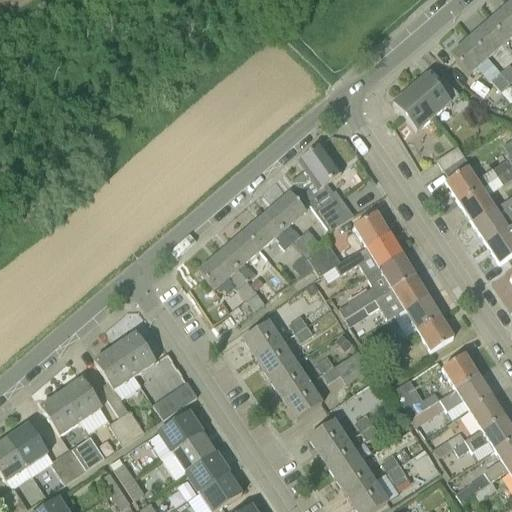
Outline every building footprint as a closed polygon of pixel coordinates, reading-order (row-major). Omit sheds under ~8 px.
[(505,46),(511,39),(511,15),(506,9),(488,26),(505,46)] [(487,61),(505,46),(488,26),(469,42),(486,62),(487,61)] [(500,76),(487,61),(486,62),(469,42),(450,58),(467,79),(475,72),(488,86),(490,84),(499,95),(508,88),(499,77),(500,76)] [(499,77),(508,88),(511,85),(511,73),(508,69),(500,76),(499,77)] [(409,94),(432,121),(458,99),(442,80),(433,87),(426,79),(409,94)] [(511,103),(511,91),(508,88),(499,95),(508,105),(510,107),(511,103)] [(415,136),(432,121),(409,94),(392,108),(415,136)] [(290,184),(302,200),(329,237),(353,220),(334,195),(332,197),(325,188),(340,177),(320,149),(297,165),(304,175),(292,184),(291,183),(290,184)] [(435,165),(442,175),(460,164),(464,162),(457,151),(435,165)] [(498,180),(511,170),(511,159),(492,172),(498,180)] [(481,191),(476,183),(467,170),(465,172),(460,164),(442,175),(448,184),(444,186),(458,207),(481,191)] [(511,170),(498,180),(503,188),(511,182),(511,170)] [(458,207),(471,227),(495,212),(481,191),(458,207)] [(304,262),(306,260),(320,246),(308,233),(300,240),(294,232),(293,234),(289,230),(305,216),(289,198),(266,217),(304,262)] [(495,212),(471,227),(485,248),(511,230),(511,200),(495,212)] [(297,268),(304,262),(266,217),(244,237),(259,254),(266,263),(267,263),(266,263),(281,250),(297,268)] [(365,251),(388,238),(375,217),(353,231),(365,251)] [(498,268),(511,259),(511,230),(485,248),(498,268)] [(254,279),(244,267),(259,254),(244,237),(221,256),(246,286),(254,279)] [(365,280),(400,258),(388,238),(365,251),(340,266),(334,270),(339,279),(358,268),(365,280)] [(334,270),(340,266),(325,244),(323,241),(320,246),(306,260),(309,265),(313,271),(312,272),(318,282),(320,281),(318,279),(334,270)] [(233,285),(239,293),(246,286),(221,256),(198,276),(213,294),(230,279),(234,284),(233,285)] [(345,323),(414,279),(400,258),(365,280),(372,291),(348,306),(348,307),(339,313),(345,323)] [(403,314),(426,300),(414,279),(345,323),(349,330),(368,318),(367,317),(378,310),(387,324),(403,314)] [(255,294),(262,288),(256,281),(249,287),(255,294)] [(318,294),(312,286),(304,291),(309,299),(318,294)] [(259,300),(256,297),(246,305),(253,316),(265,307),(259,300)] [(416,335),(439,321),(426,300),(403,314),(416,335)] [(253,316),(246,305),(229,317),(237,327),(253,316)] [(289,328),(295,337),(307,330),(301,320),(289,328)] [(416,335),(429,356),(452,342),(439,321),(416,335)] [(242,342),(255,363),(282,345),(268,325),(242,342)] [(307,330),(295,337),(300,346),(312,339),(312,337),(307,330)] [(378,347),(383,355),(400,345),(395,336),(378,347)] [(114,351),(134,380),(154,367),(134,337),(114,351)] [(351,349),(341,338),(334,345),(343,355),(351,349)] [(255,363),(269,383),(295,366),(282,345),(255,363)] [(400,345),(383,355),(388,364),(406,353),(400,345)] [(112,394),(134,380),(114,351),(93,365),(112,394)] [(358,355),(334,370),(322,378),(327,387),(340,379),(345,388),(369,373),(358,355)] [(441,373),(449,386),(454,394),(476,379),(463,359),(441,373)] [(316,369),(322,378),(334,370),(328,361),(316,369)] [(269,383),(282,404),(309,386),(295,366),(269,383)] [(467,415),(490,400),(476,379),(454,394),(422,416),(427,424),(444,413),(445,415),(461,405),(467,415)] [(80,427),(100,413),(80,383),(60,397),(80,427)] [(433,396),(421,403),(409,384),(392,395),(411,423),(422,416),(438,405),(433,396)] [(309,386),(282,404),(296,424),(322,407),(309,386)] [(162,424),(184,409),(196,402),(186,387),(152,409),(162,424)] [(354,418),(376,403),(369,392),(347,406),(354,418)] [(59,440),(80,427),(60,397),(39,411),(59,440)] [(490,400),(467,415),(480,434),(503,419),(490,400)] [(119,421),(133,442),(143,436),(129,414),(119,421)] [(171,457),(201,438),(187,417),(158,437),(171,457)] [(471,457),(488,446),(494,455),(511,442),(511,433),(503,419),(480,434),(464,444),(465,445),(453,452),(458,460),(469,453),(471,457)] [(360,435),(372,428),(367,420),(355,428),(360,435)] [(122,449),(133,442),(119,421),(108,428),(122,449)] [(307,441),(321,461),(348,444),(334,423),(307,441)] [(372,428),(360,435),(366,445),(378,437),(372,428)] [(6,442),(26,472),(46,458),(27,429),(6,442)] [(453,452),(465,445),(464,444),(460,436),(432,454),(437,462),(453,452)] [(185,477),(214,457),(201,438),(171,457),(185,477)] [(60,460),(74,482),(103,462),(88,441),(60,460)] [(0,478),(5,486),(26,472),(6,442),(0,446),(0,478)] [(460,505),(474,496),(475,497),(492,486),(501,479),(507,476),(511,472),(511,442),(494,455),(500,465),(483,476),(484,477),(469,488),(455,497),(460,505)] [(334,482),(361,464),(348,444),(321,461),(334,482)] [(198,497),(227,477),(214,457),(185,477),(198,497)] [(387,477),(400,469),(392,459),(380,467),(387,477)] [(64,488),(74,482),(60,460),(50,467),(64,488)] [(348,502),(375,484),(361,464),(334,482),(348,502)] [(124,489),(134,482),(124,467),(114,474),(124,489)] [(400,469),(387,477),(393,486),(405,478),(400,469)] [(110,499),(119,492),(109,477),(100,483),(110,499)] [(198,497),(207,511),(220,511),(241,498),(227,477),(198,497)] [(134,482),(124,489),(134,504),(144,497),(134,482)] [(354,511),(377,511),(388,505),(375,484),(348,502),(354,511)] [(492,486),(475,497),(479,504),(497,493),(492,486)] [(119,492),(110,499),(118,511),(122,511),(129,508),(119,492)] [(10,511),(25,511),(13,493),(2,500),(10,511)] [(43,511),(64,511),(58,503),(43,511)]
